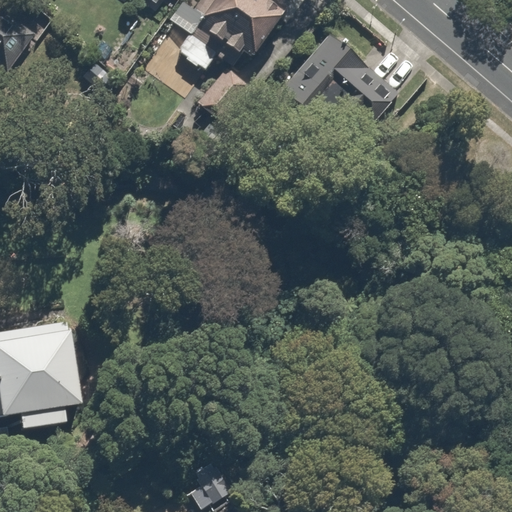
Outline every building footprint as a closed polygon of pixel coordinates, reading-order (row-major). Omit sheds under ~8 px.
[(286,5),(278,0),(197,0),(187,14),(196,21),(175,51),(197,66),(208,50),(239,72),(286,5)] [(0,65),(8,72),(36,34),(0,7),(0,65)] [(391,93),(329,39),(276,100),(302,122),(315,107),(352,139),(391,93)] [(251,90),(224,68),(192,109),(219,131),(251,90)] [(0,424),(13,422),(16,437),(84,426),(77,386),(67,328),(0,338),(0,424)]
